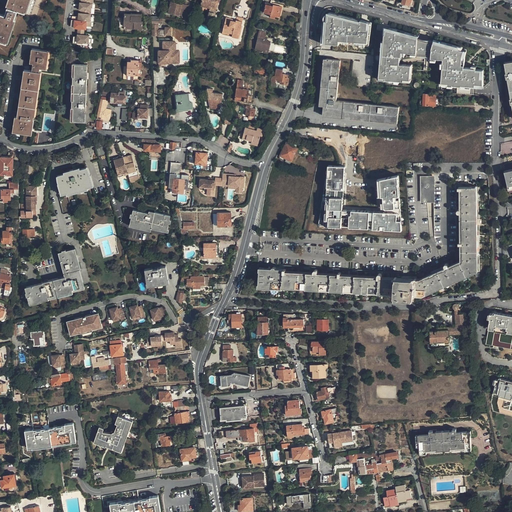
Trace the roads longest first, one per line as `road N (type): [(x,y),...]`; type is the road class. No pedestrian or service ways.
road 1 (residential): [(499,43),(496,289),(413,304)]
road 2 (residential): [(0,139),(49,149),(89,133),(157,136),(203,141),(234,160),(266,161)]
road 3 (unclassified): [(266,161),(198,368),(201,399)]
road 4 (unclassified): [(266,161),(301,79),(310,0)]
